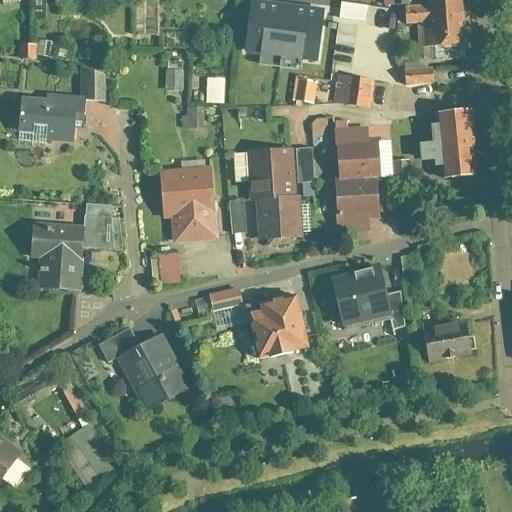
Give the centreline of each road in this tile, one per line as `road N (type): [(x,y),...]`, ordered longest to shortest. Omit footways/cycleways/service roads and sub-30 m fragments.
road 1 (residential): [(500,217),(150,301),(105,319)]
road 2 (residential): [(500,217),(478,0)]
road 3 (residential): [(511,346),(500,217)]
